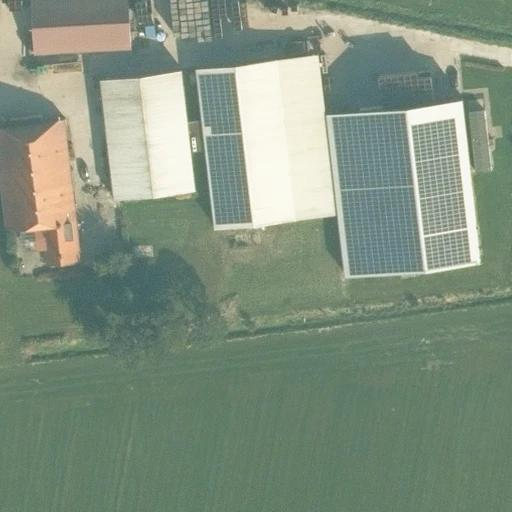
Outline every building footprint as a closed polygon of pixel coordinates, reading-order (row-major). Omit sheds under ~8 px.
[(32,0),(35,54),(133,48),(129,0),(32,0)] [(190,0),(189,30),(216,31),(217,0),(190,0)] [(389,83),(417,83),(417,48),(388,48),(389,83)] [(191,151),(206,149),(215,228),(296,219),(277,58),(197,67),(203,119),(188,121),(182,69),(102,78),(115,199),(195,190),(191,151)] [(378,271),(478,260),(459,98),(359,109),(378,271)] [(40,225),(46,265),(83,260),(65,120),(0,127),(0,176),(7,229),(40,225)]
